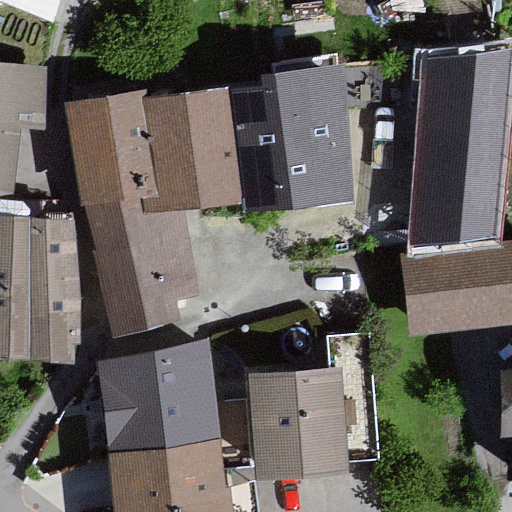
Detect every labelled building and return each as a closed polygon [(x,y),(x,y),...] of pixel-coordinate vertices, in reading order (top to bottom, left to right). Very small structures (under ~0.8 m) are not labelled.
[(508,49),(410,60),(402,171),(389,172),(390,247),(399,246),(493,234),(508,49)] [(44,67),(0,62),(0,216),(29,217),(44,67)] [(342,72),(228,85),(242,202),(346,197),(342,72)] [(228,85),(139,98),(159,209),(179,207),(242,202),(228,85)] [(138,91),(69,104),(110,332),(176,320),(172,295),(193,291),(179,207),(159,209),(139,98),(138,91)] [(29,217),(0,216),(0,354),(69,358),(75,219),(29,217)] [(511,238),(399,251),(406,335),(447,332),(511,322),(511,238)] [(327,335),(328,365),(340,365),(346,459),(378,457),(370,331),(327,335)] [(204,341),(95,357),(109,447),(218,431),(218,429),(206,350),(204,341)] [(328,365),(247,371),(252,462),(253,477),(347,467),(346,459),(340,365),(328,365)] [(511,371),(502,371),(503,431),(511,430),(511,371)] [(229,511),(220,437),(108,452),(115,511),(229,511)]
